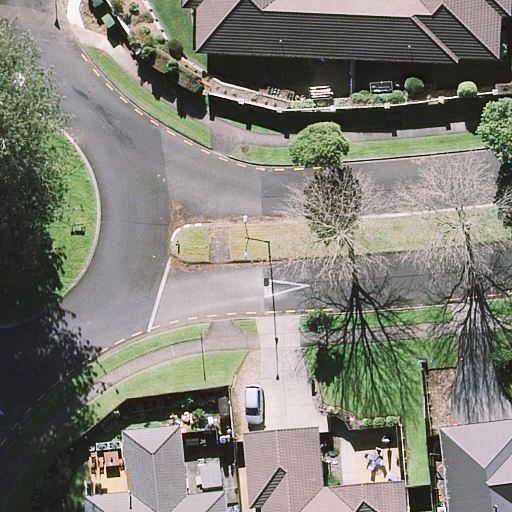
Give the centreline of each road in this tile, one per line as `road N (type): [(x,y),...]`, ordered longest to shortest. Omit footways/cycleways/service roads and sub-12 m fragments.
road 1 (tertiary): [(511,270),(111,297)]
road 2 (tertiary): [(131,165),(229,187),(330,194),(511,180)]
road 3 (tertiary): [(0,60),(49,71),(100,109),(131,165)]
road 4 (tertiary): [(131,165),(137,233),(111,297)]
road 5 (tertiary): [(111,297),(70,338),(0,361)]
